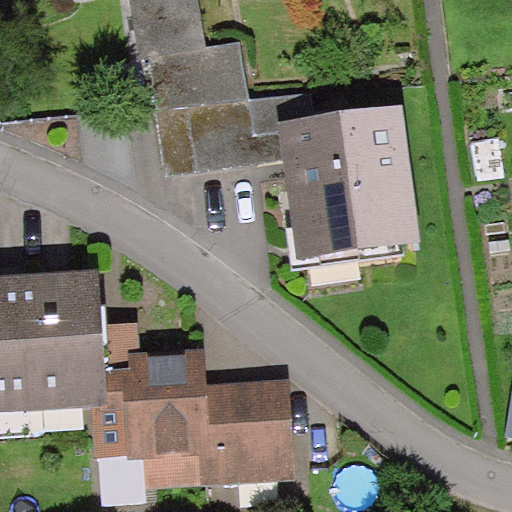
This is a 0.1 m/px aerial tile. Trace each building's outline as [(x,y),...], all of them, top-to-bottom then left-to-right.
[(194,0),(134,0),(139,45),(151,43),(198,38),(194,0)] [(198,38),(151,43),(165,163),(292,148),(287,103),(284,84),(235,90),(228,34),(198,38)] [(402,92),(287,103),(292,148),(302,248),(415,238),(402,92)] [(143,454),(211,449),(208,396),(206,372),(145,376),(141,332),(100,335),(96,286),(0,293),(0,395),(100,388),(101,400),(139,397),(143,454)] [(208,396),(211,449),(227,448),(228,472),(293,469),(289,392),(208,396)]
